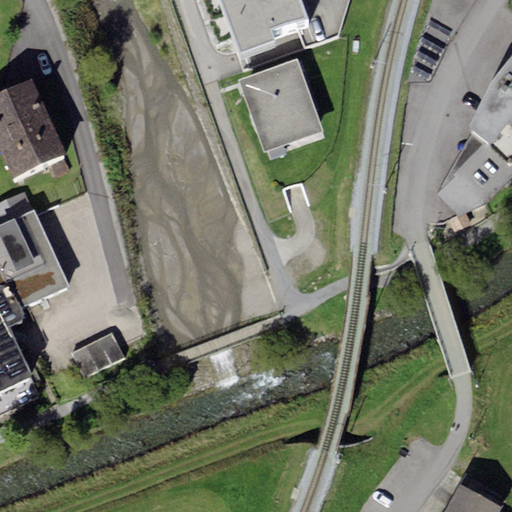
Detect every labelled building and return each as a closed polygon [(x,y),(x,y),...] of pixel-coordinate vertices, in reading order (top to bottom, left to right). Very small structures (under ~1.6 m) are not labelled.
[(300,0),(219,0),(239,55),(275,42),(272,37),(310,24),(300,0)] [(472,0),(433,0),(422,34),(409,83),(427,82),(447,38),(472,0)] [(511,56),(489,86),(469,126),(511,160),(511,56)] [(322,131),(297,60),(239,80),(264,151),(322,131)] [(65,153),(32,79),(0,92),(0,152),(11,176),(65,153)] [(490,155),(485,151),(455,179),(458,181),(439,199),(462,221),(488,209),(511,186),(511,166),(508,171),(490,155)] [(0,225),(34,211),(26,192),(0,203),(0,225)] [(68,286),(34,211),(0,225),(0,285),(10,282),(21,307),(68,286)] [(0,390),(32,375),(9,328),(27,320),(21,307),(10,282),(0,285),(0,390)] [(84,378),(125,358),(112,333),(72,352),(84,378)] [(500,511),(503,507),(460,484),(444,511),(500,511)]
